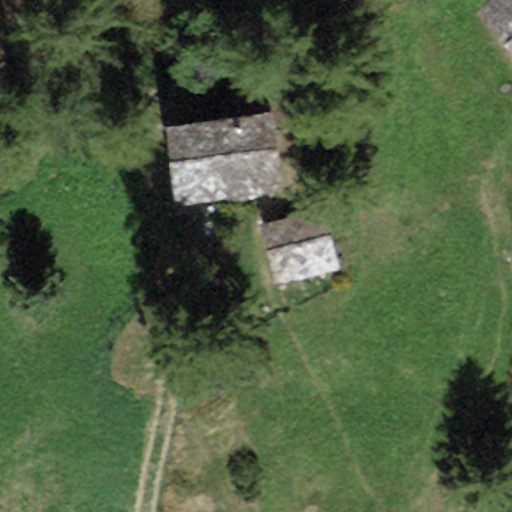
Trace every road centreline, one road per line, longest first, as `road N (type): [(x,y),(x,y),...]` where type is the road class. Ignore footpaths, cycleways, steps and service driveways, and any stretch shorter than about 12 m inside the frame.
road 1 (track): [(200,270),(143,511)]
road 2 (track): [(473,415),(430,448),(391,511)]
